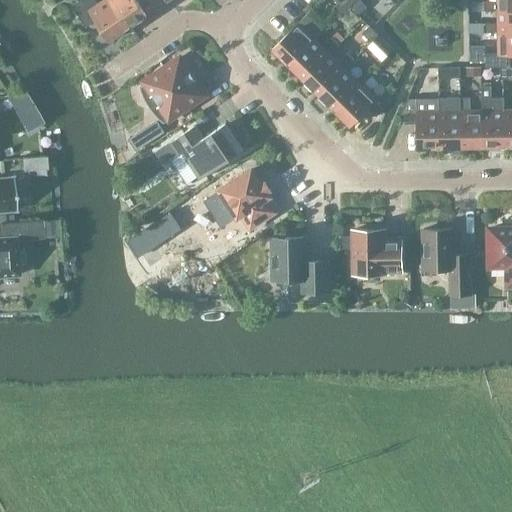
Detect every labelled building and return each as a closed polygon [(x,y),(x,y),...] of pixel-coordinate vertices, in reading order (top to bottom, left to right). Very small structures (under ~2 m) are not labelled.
[(94,0),(81,0),(71,7),(85,28),(96,21),(109,41),(118,36),(119,36),(128,30),(108,0),(104,0),(98,4),(94,0)] [(108,0),(128,30),(138,23),(137,23),(146,17),(135,0),(108,0)] [(341,16),(350,7),(342,0),(333,9),(341,16)] [(342,0),(350,7),(359,16),(364,10),(355,1),(356,0),(358,0),(359,0),(342,0)] [(511,11),(511,0),(496,0),(497,2),(484,2),(484,12),(497,12),(511,11)] [(497,24),(484,24),(473,24),(473,34),(497,34),(511,33),(511,11),(497,12),(497,24)] [(306,16),(272,50),(288,65),(314,39),(321,31),(306,16)] [(371,43),(378,36),(369,27),(361,34),(371,43)] [(511,66),(511,33),(497,34),(497,55),(485,55),(485,68),(500,68),(510,68),(510,67),(511,66)] [(322,47),(314,39),(288,65),(303,81),(330,54),(339,45),(331,38),(322,47)] [(393,50),(385,42),(376,50),(385,59),(393,50)] [(347,53),(338,62),(330,54),(303,81),(319,96),(345,69),(354,61),(347,53)] [(195,81),(190,73),(190,72),(189,72),(180,58),(143,82),(169,121),(205,96),(196,82),(196,81),(195,80),(195,81)] [(511,80),(511,66),(510,67),(510,68),(500,68),(500,80),(511,80)] [(319,96),(334,111),(361,85),(345,69),(319,96)] [(376,100),(361,85),(334,111),(350,127),(367,109),(376,118),(383,110),(375,102),(376,100)] [(482,86),(482,111),(483,148),(504,148),(504,111),(504,98),(491,98),(491,85),(482,86)] [(460,99),(460,111),(461,149),(483,148),(482,111),(470,111),(470,98),(460,99)] [(461,149),(460,111),(460,99),(438,100),(438,112),(439,149),(461,149)] [(439,149),(438,112),(416,112),(416,114),(404,114),(404,125),(417,124),(417,149),(439,149)] [(200,180),(243,151),(225,124),(203,139),(195,126),(168,144),(177,157),(182,154),(200,180)] [(47,168),(46,157),(22,159),(23,170),(47,168)] [(233,211),(237,217),(240,216),(249,229),(274,213),(265,199),(269,197),(267,193),(270,191),(265,183),(261,185),(251,170),(220,191),(224,197),(221,200),(229,213),(233,211)] [(13,178),(0,178),(0,212),(16,211),(13,178)] [(138,258),(182,229),(170,212),(127,241),(138,258)] [(223,216),(200,225),(209,248),(232,239),(223,216)] [(0,276),(18,275),(16,240),(44,238),(43,220),(0,223),(0,276)] [(511,228),(488,229),(489,268),(506,268),(506,288),(511,287),(511,228)] [(453,230),(423,230),(424,271),(450,270),(450,296),(470,295),(470,255),(454,256),(453,230)] [(385,231),(351,231),(352,275),(386,275),(386,273),(402,273),(401,246),(385,246),(385,231)] [(285,241),(270,241),(271,281),(301,280),(302,293),(330,292),(330,262),(304,262),(304,238),(285,238),(285,241)]
